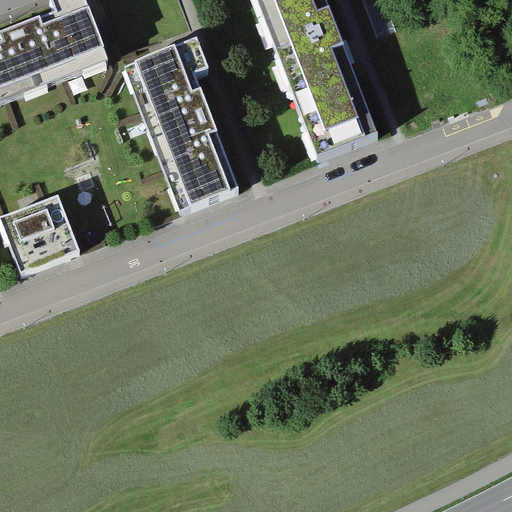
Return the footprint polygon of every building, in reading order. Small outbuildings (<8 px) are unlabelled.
[(57,0),(49,3),(55,18),(0,38),(0,108),(108,66),(82,0),(57,0)] [(324,0),(254,0),(318,165),(379,142),(324,0)] [(362,0),(376,35),(395,28),(384,0),(362,0)] [(239,196),(195,81),(209,76),(197,46),(125,74),(180,216),(181,218),(239,196)] [(0,223),(22,279),(81,257),(80,254),(59,200),(0,223)]
